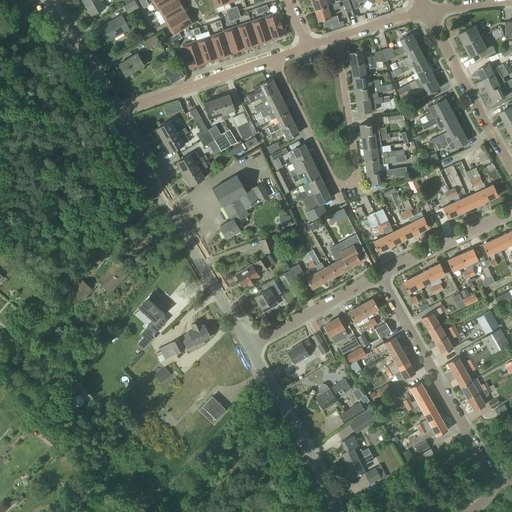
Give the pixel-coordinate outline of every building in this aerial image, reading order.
[(81,0),(90,15),(104,8),(100,1),(101,0),(81,0)] [(133,0),(123,6),(127,14),(138,7),(134,0),(133,0)] [(174,0),(151,0),(157,10),(158,9),(174,0)] [(174,0),(158,9),(165,22),(186,10),(180,0),(179,0),(178,0),(174,0)] [(327,6),(325,0),(311,0),(314,10),(327,6)] [(351,10),(347,0),(345,0),(342,1),(346,12),(351,10)] [(350,0),(354,9),(361,7),(359,2),(364,1),(363,0),(366,0),(367,0),(372,3),(383,0),(350,0)] [(314,10),(318,22),(322,20),(324,27),(330,25),(339,22),(337,16),(331,18),(329,12),(340,9),(338,3),(335,4),(327,6),(314,10)] [(186,10),(165,22),(173,35),(192,24),(191,21),(192,20),(186,10)] [(264,18),(272,40),(286,35),(278,13),(264,18)] [(98,28),(106,42),(129,29),(121,15),(98,28)] [(264,18),(250,22),(258,45),(272,40),(264,18)] [(339,22),(330,25),(332,29),(344,26),(343,21),(339,22)] [(250,22),(237,27),(244,49),(258,45),(250,22)] [(458,34),(464,46),(481,37),(475,25),(458,34)] [(385,41),(396,37),(393,26),(381,30),(385,41)] [(223,32),(223,33),(230,54),(244,49),(237,27),(223,32)] [(209,37),(217,60),(228,56),(228,55),(230,54),(223,33),(209,37)] [(178,34),(173,37),(176,42),(181,39),(178,34)] [(143,42),(147,49),(159,42),(155,35),(143,42)] [(381,50),(385,61),(405,51),(405,52),(417,46),(411,35),(399,41),(402,46),(391,51),(389,48),(381,50)] [(173,37),(168,40),(171,45),(176,42),(173,37)] [(217,60),(209,37),(196,42),(203,64),(217,60)] [(481,37),(464,46),(470,57),(479,53),(482,59),(495,52),(491,46),(487,48),(481,37)] [(203,64),(196,42),(182,46),(190,69),(203,64)] [(417,46),(405,52),(411,62),(422,56),(417,46)] [(511,46),(502,51),(505,57),(511,53),(511,46)] [(385,61),(381,50),(374,52),(374,56),(362,57),(362,52),(348,54),(350,66),(376,62),(379,62),(385,61)] [(118,65),(125,76),(143,65),(136,54),(118,65)] [(411,62),(406,64),(400,68),(402,73),(413,67),(416,73),(428,67),(422,56),(411,62)] [(397,62),(400,68),(406,64),(403,59),(397,62)] [(376,68),(376,62),(350,66),(352,77),(365,76),(364,69),(376,68)] [(477,70),(483,81),(506,69),(503,64),(492,69),(489,64),(477,70)] [(170,80),(162,82),(163,85),(184,78),(180,67),(167,71),(170,80)] [(428,67),(416,73),(419,77),(408,83),(408,84),(406,85),(408,90),(410,88),(411,89),(433,77),(428,67)] [(483,81),(488,92),(500,86),(505,83),(506,83),(503,77),(511,72),(511,70),(510,67),(506,69),(483,81)] [(366,81),(365,76),(352,77),(354,89),(379,86),(378,80),(366,81)] [(433,77),(411,89),(413,94),(425,88),(428,94),(439,88),(433,77)] [(250,103),(259,98),(277,90),(272,79),(260,85),(260,86),(253,89),(255,92),(247,96),(250,103)] [(354,89),(355,101),(376,99),(375,92),(380,91),(384,91),(383,85),(379,86),(354,89)] [(397,89),(399,95),(405,92),(402,86),(397,89)] [(506,96),(500,86),(488,92),(494,103),(506,96)] [(277,90),(259,98),(262,104),(253,109),(256,114),(260,112),(282,101),(277,90)] [(216,99),(221,114),(223,120),(228,119),(226,112),(233,110),(228,95),(216,99)] [(376,99),(355,101),(357,113),(376,111),(375,104),(382,103),(382,102),(381,98),(376,99)] [(221,114),(216,99),(203,103),(208,118),(221,114)] [(425,116),(428,122),(450,110),(445,99),(433,105),(436,110),(425,116)] [(273,112),(276,117),(288,111),(282,101),(260,112),(262,117),(273,112)] [(177,102),(171,104),(174,112),(180,110),(177,102)] [(500,113),(505,124),(511,120),(511,107),(500,113)] [(189,111),(195,122),(201,118),(195,108),(189,111)] [(456,120),(450,110),(428,122),(430,126),(436,123),(441,121),(444,126),(456,120)] [(265,129),(268,135),(293,122),(288,111),(276,117),(278,122),(265,129)] [(406,113),(409,121),(414,119),(411,111),(406,113)] [(456,120),(444,126),(447,131),(436,137),(439,142),(461,131),(456,120)] [(156,129),(162,140),(177,132),(170,121),(156,129)] [(236,127),(242,140),(256,133),(251,122),(248,123),(247,122),(236,127)] [(293,122),(268,135),(267,135),(269,140),(273,139),(284,133),(286,139),(298,133),(293,122)] [(359,125),(361,137),(386,133),(385,127),(378,128),(373,129),(372,123),(359,125)] [(177,132),(162,140),(170,152),(183,144),(189,141),(185,134),(187,132),(184,128),(177,132)] [(197,136),(200,141),(211,135),(207,130),(197,136)] [(408,130),(401,132),(403,139),(410,137),(408,130)] [(461,131),(439,142),(441,148),(452,142),(455,147),(467,141),(461,131)] [(221,151),(231,145),(224,133),(214,140),(221,151)] [(361,137),(362,149),(376,147),(381,146),(380,140),(389,139),(388,133),(386,133),(361,137)] [(211,135),(200,141),(203,147),(214,141),(211,135)] [(243,143),(247,149),(257,143),(254,137),(243,143)] [(266,147),(269,153),(279,148),(276,142),(266,147)] [(229,151),(233,156),(243,150),(240,144),(229,151)] [(289,159),(291,164),(309,155),(303,144),(292,150),(295,156),(289,159)] [(364,161),(405,155),(404,150),(382,153),(381,146),(376,147),(362,149),(364,161)] [(270,155),(273,160),(288,153),(285,147),(270,155)] [(478,147),(474,149),(480,161),(484,159),(478,147)] [(176,162),(182,174),(204,161),(201,156),(199,158),(195,151),(190,154),(176,162)] [(423,158),(426,166),(438,162),(434,153),(423,158)] [(309,155),(291,164),(294,169),(289,171),(291,177),(314,166),(309,155)] [(405,155),(364,161),(366,173),(379,171),(378,165),(406,161),(405,155)] [(204,161),(182,174),(189,185),(203,177),(200,171),(207,167),(204,161)] [(305,177),(308,182),(319,176),(314,166),(291,177),(294,182),(305,177)] [(379,171),(366,173),(368,185),(381,183),(380,177),(392,175),(394,175),(394,177),(407,176),(405,167),(379,171)] [(276,174),(280,182),(286,180),(281,172),(276,174)] [(211,189),(221,206),(222,206),(230,220),(218,227),(225,238),(239,230),(241,228),(236,221),(248,215),(245,210),(267,197),(260,184),(245,192),(236,175),(211,189)] [(319,176),(308,182),(302,185),(305,191),(307,196),(325,187),(319,176)] [(474,180),(484,202),(497,196),(492,185),(485,188),(480,177),(474,180)] [(407,182),(412,193),(419,189),(415,179),(407,182)] [(286,180),(280,182),(283,188),(289,185),(286,180)] [(472,207),(484,202),(474,180),(470,182),(475,193),(467,197),(472,207)] [(325,187),(307,196),(302,199),(308,212),(320,206),(319,204),(330,198),(325,187)] [(384,196),(395,191),(393,187),(382,192),(384,196)] [(454,188),(449,190),(452,197),(457,195),(454,188)] [(452,197),(449,190),(444,192),(447,199),(452,197)] [(299,200),(302,199),(307,196),(305,191),(298,194),(297,196),(299,200)] [(472,207),(467,197),(459,200),(455,202),(459,213),(472,207)] [(291,208),(299,205),(297,199),(289,201),(291,208)] [(447,219),(459,213),(455,202),(442,208),(447,219)] [(328,215),(328,216),(332,223),(346,216),(342,209),(342,208),(328,215)] [(380,224),(388,221),(382,209),(374,213),(380,224)] [(379,225),(380,224),(374,213),(366,217),(371,228),(375,227),(379,225)] [(410,223),(416,234),(429,227),(424,216),(410,223)] [(280,218),(280,227),(290,226),(290,217),(280,218)] [(390,246),(403,240),(398,229),(395,224),(390,226),(388,221),(380,224),(383,231),(385,235),(390,246)] [(398,229),(403,240),(416,234),(410,223),(398,229)] [(303,225),(298,228),(301,234),(306,232),(303,225)] [(507,233),(494,239),(499,249),(507,246),(511,257),(511,243),(511,244),(507,233)] [(390,246),(385,235),(373,241),(378,252),(390,246)] [(270,236),(258,241),(263,253),(275,249),(270,236)] [(491,253),(499,249),(494,239),(482,244),(487,255),(491,253)] [(335,247),(338,253),(341,258),(347,269),(360,262),(358,259),(359,258),(360,260),(366,257),(360,247),(355,249),(353,245),(343,250),(340,244),(335,247)] [(472,248),(459,254),(464,265),(465,268),(478,262),(472,248)] [(323,282),(335,275),(329,264),(323,268),(320,263),(319,263),(312,250),(306,253),(311,260),(314,266),(317,271),(323,282)] [(451,271),(464,265),(459,254),(446,260),(451,271)] [(234,275),(241,286),(246,283),(248,286),(255,281),(254,278),(258,275),(256,273),(273,263),(268,255),(263,258),(262,257),(234,275)] [(329,264),(335,275),(347,269),(341,258),(329,264)] [(98,282),(110,292),(129,270),(117,260),(98,282)] [(426,269),(432,280),(444,274),(439,263),(426,269)] [(481,269),(486,279),(491,276),(487,267),(481,269)] [(414,276),(420,286),(432,280),(426,269),(414,276)] [(311,288),(323,282),(317,271),(305,278),(311,288)] [(70,291),(82,301),(98,283),(86,273),(70,291)] [(285,283),(293,279),(291,273),(282,276),(285,283)] [(420,286),(414,276),(401,282),(407,293),(420,286)] [(263,291),(253,296),(263,313),(273,307),(275,300),(273,296),(279,293),(272,279),(260,286),(263,291)] [(480,284),(485,300),(498,296),(492,280),(480,284)] [(511,295),(509,291),(494,298),(498,306),(511,299),(511,295)] [(142,303),(156,315),(141,331),(143,333),(136,341),(141,346),(142,346),(149,337),(150,338),(163,325),(157,319),(169,306),(164,301),(163,302),(153,292),(142,303)] [(463,300),(466,307),(477,300),(474,294),(463,300)] [(410,298),(412,302),(413,304),(418,302),(415,296),(410,298)] [(359,305),(365,316),(378,309),(372,298),(359,305)] [(365,316),(359,305),(347,312),(353,322),(365,316)] [(445,312),(441,306),(436,309),(439,314),(445,312)] [(484,333),(498,326),(493,316),(489,311),(476,318),(484,333)] [(420,318),(427,330),(438,324),(431,312),(420,318)] [(323,325),(333,343),(346,336),(342,329),(343,328),(337,317),(323,325)] [(373,318),(368,321),(372,327),(377,324),(373,318)] [(183,336),(185,340),(186,342),(206,331),(202,325),(200,327),(197,322),(190,326),(193,331),(188,333),(188,334),(183,336)] [(374,329),(379,338),(390,332),(385,322),(374,329)] [(438,324),(427,330),(434,342),(445,336),(438,324)] [(490,354),(508,344),(500,330),(482,340),(490,354)] [(186,342),(185,340),(182,342),(186,350),(194,346),(196,349),(204,345),(202,341),(209,338),(206,331),(186,342)] [(310,336),(322,355),(328,351),(317,332),(310,336)] [(350,341),(353,348),(359,345),(354,335),(348,338),(350,341)] [(357,338),(363,348),(367,345),(362,336),(357,338)] [(445,336),(434,342),(441,354),(452,348),(445,336)] [(387,349),(390,355),(400,349),(393,337),(383,343),(372,349),(375,354),(379,351),(380,353),(387,349)] [(170,343),(172,348),(181,344),(178,339),(170,343)] [(286,351),(293,363),(308,355),(304,349),(310,345),(307,339),(300,343),(300,342),(286,351)] [(175,353),(169,343),(159,348),(165,359),(175,353)] [(184,349),(181,344),(172,348),(175,354),(184,349)] [(472,358),(475,363),(490,354),(487,348),(471,357),(472,358)] [(346,357),(351,364),(365,356),(361,349),(346,357)] [(400,349),(390,355),(393,361),(387,365),(387,366),(382,369),(385,374),(386,373),(407,361),(400,349)] [(446,363),(453,376),(464,370),(457,357),(446,363)] [(407,361),(386,373),(388,378),(399,372),(404,379),(414,373),(407,361)] [(453,376),(460,387),(470,381),(464,370),(453,376)] [(359,383),(363,381),(359,373),(354,375),(359,383)] [(191,376),(171,397),(182,408),(202,386),(191,376)] [(345,380),(329,390),(327,387),(325,385),(322,385),(319,387),(318,390),(318,392),(320,395),(315,398),(322,409),(336,401),(334,398),(343,392),(345,393),(349,391),(349,389),(350,388),(345,380)] [(468,398),(477,393),(470,381),(460,387),(466,399),(468,398)] [(415,400),(426,394),(419,382),(409,388),(415,400)] [(482,390),(488,386),(486,382),(480,385),(482,390)] [(373,401),(391,391),(387,384),(369,394),(373,401)] [(57,390),(62,395),(66,389),(61,385),(57,390)] [(468,398),(466,399),(473,411),(484,405),(480,400),(488,395),(487,393),(491,391),(488,386),(482,390),(477,393),(468,398)] [(433,406),(426,394),(415,400),(411,402),(405,406),(408,410),(418,404),(422,412),(433,406)] [(199,410),(212,423),(214,420),(215,420),(224,410),(211,397),(201,408),(202,408),(199,410)] [(488,404),(492,409),(500,404),(496,399),(488,404)] [(366,402),(366,401),(363,403),(361,404),(365,411),(370,408),(366,402)] [(339,416),(344,424),(365,411),(361,404),(360,403),(339,416)] [(433,406),(422,412),(426,419),(422,422),(415,425),(416,426),(418,430),(439,418),(433,406)] [(362,429),(375,420),(369,411),(356,420),(362,429)] [(446,430),(439,418),(418,430),(421,435),(427,431),(427,432),(432,429),(436,436),(446,430)] [(50,446),(55,440),(50,436),(45,442),(50,446)] [(341,453),(347,465),(369,453),(367,449),(361,452),(360,449),(357,451),(355,447),(357,446),(352,436),(342,441),(347,450),(341,453)] [(429,447),(426,443),(425,441),(415,447),(418,453),(429,447)] [(401,454),(405,461),(411,457),(408,451),(401,454)] [(369,453),(347,465),(353,476),(364,471),(362,466),(373,460),(369,453)] [(364,473),(369,483),(380,478),(380,479),(385,477),(380,466),(364,473)]
